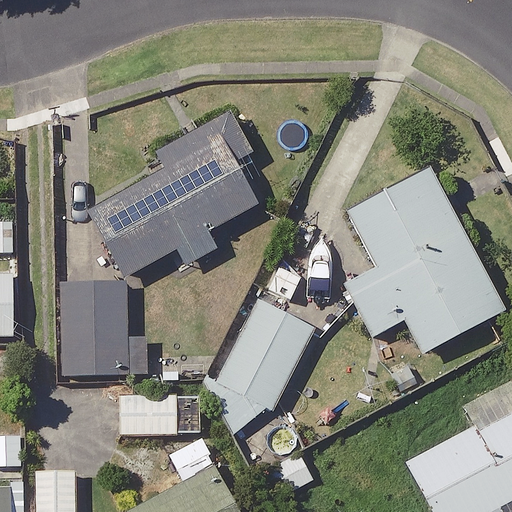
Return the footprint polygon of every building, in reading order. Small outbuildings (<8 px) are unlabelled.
[(256,165),(231,121),(162,161),(172,178),(92,223),(128,286),(181,256),(189,270),(269,225),(240,174),(256,165)] [(506,322),(431,179),(350,221),(377,275),(347,290),(376,346),(407,329),(425,364),(506,322)] [(0,283),(0,346),(15,347),(14,284),(0,283)] [(126,294),(64,295),(64,387),(126,387),(126,294)] [(315,336),(259,307),(216,391),(272,420),(315,336)] [(178,440),(177,402),(121,403),(122,442),(178,440)] [(511,511),(511,422),(409,473),(428,511),(511,511)] [(218,477),(205,447),(171,462),(184,492),(218,477)] [(316,488),(299,461),(262,484),(278,511),(316,488)] [(77,511),(77,476),(38,476),(37,511),(77,511)] [(236,511),(222,480),(152,511),(236,511)] [(14,511),(13,482),(0,482),(0,511),(14,511)]
